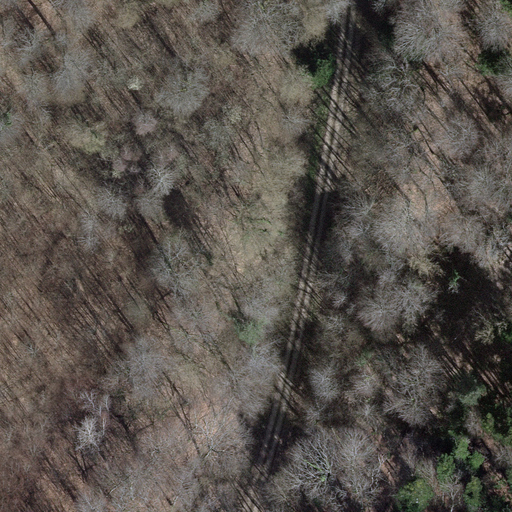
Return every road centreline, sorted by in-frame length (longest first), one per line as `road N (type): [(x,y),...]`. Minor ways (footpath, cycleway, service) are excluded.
road 1 (track): [(248,511),(337,153),(351,0)]
road 2 (track): [(511,275),(435,391),(374,511)]
